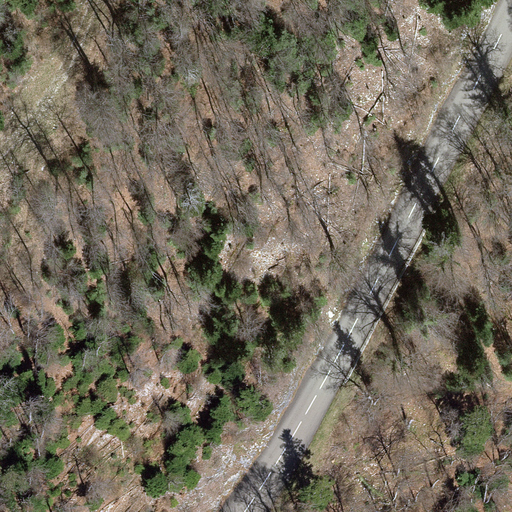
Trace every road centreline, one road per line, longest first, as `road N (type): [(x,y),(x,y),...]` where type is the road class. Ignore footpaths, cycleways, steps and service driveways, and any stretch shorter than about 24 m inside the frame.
road 1 (secondary): [(244,511),(337,358),(511,13)]
road 2 (track): [(95,0),(33,124),(0,150)]
